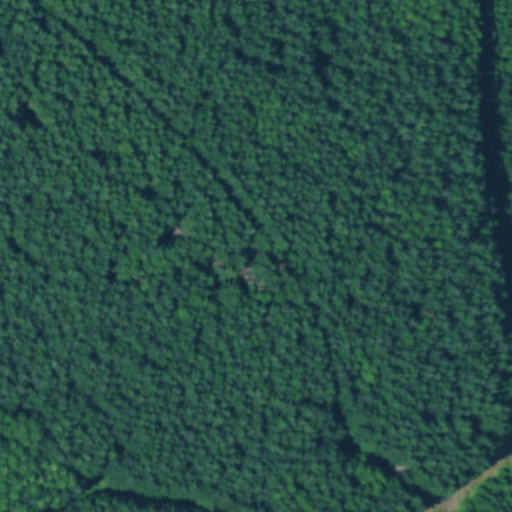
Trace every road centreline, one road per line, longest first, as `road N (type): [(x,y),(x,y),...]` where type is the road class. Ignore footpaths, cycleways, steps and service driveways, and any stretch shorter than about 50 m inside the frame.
road 1 (track): [(458,494),(403,490),(362,455),(339,420),(311,315),(280,256),(202,164),(35,0)]
road 2 (track): [(466,0),(472,143),(511,367),(502,441),(444,511)]
road 3 (track): [(447,504),(429,511),(160,499),(43,511)]
road 4 (track): [(160,499),(66,470),(0,437)]
